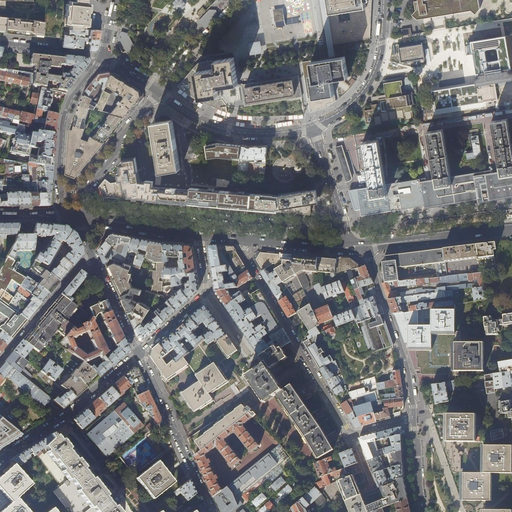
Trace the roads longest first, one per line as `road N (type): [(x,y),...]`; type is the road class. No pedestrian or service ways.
road 1 (residential): [(236,238),(346,427)]
road 2 (residential): [(414,417),(407,366),(364,246)]
road 3 (residential): [(137,355),(0,461)]
road 4 (residential): [(137,355),(212,511)]
road 5 (residential): [(104,56),(64,114),(64,214)]
road 6 (residential): [(158,91),(192,117),(228,130),(271,135),(312,128)]
road 7 (residential): [(312,128),(345,111),(376,71),(385,0)]
road 8 (residential): [(199,235),(206,292),(137,355)]
road 9 (residential): [(82,216),(86,190),(158,91)]
road 10 (residential): [(0,359),(91,249)]
road 11 (residential): [(511,207),(405,219),(391,243)]
road 12 (residential): [(312,128),(349,247)]
road 13 (secondary): [(511,228),(391,243)]
